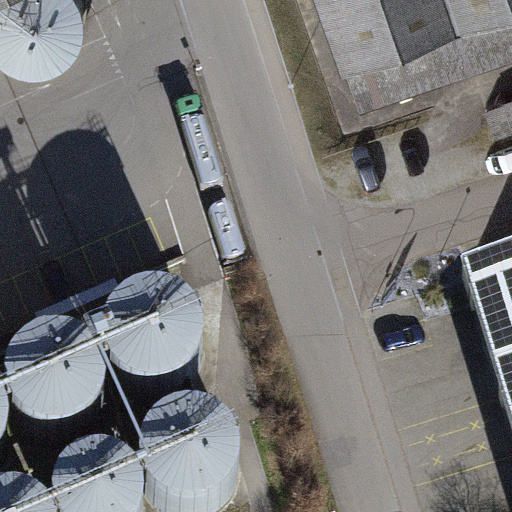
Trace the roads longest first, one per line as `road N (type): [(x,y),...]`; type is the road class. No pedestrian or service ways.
road 1 (residential): [(212,0),(296,267)]
road 2 (residential): [(296,267),(373,511)]
road 3 (unclassified): [(296,267),(511,194)]
